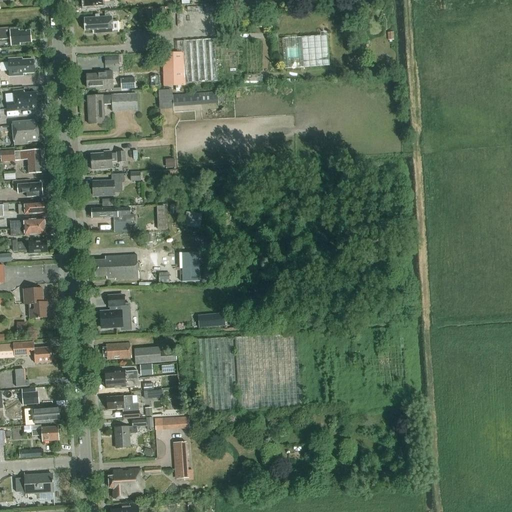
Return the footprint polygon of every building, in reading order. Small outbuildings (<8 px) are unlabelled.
[(256,28),(266,27),(265,16),(255,17),(256,28)] [(112,21),(112,17),(84,19),(85,31),(93,31),(93,34),(119,32),(118,21),(112,21)] [(19,28),(0,29),(0,39),(11,39),(11,46),(20,46),(20,44),(32,43),(31,31),(19,32),(19,28)] [(321,33),(321,36),(283,39),(285,69),(330,66),(327,32),(321,33)] [(186,85),(186,84),(218,81),(215,39),(177,42),(177,53),(163,54),(164,86),(176,86),(181,85),(186,85)] [(119,56),(105,57),(105,66),(119,65),(119,56)] [(22,59),(9,59),(10,77),(23,76),(23,75),(34,74),(33,60),(22,61),(22,59)] [(112,89),(111,72),(98,73),(98,75),(87,76),(87,89),(96,88),(96,90),(112,89)] [(135,78),(121,79),(121,89),(136,88),(135,78)] [(14,103),(6,104),(7,112),(33,109),(32,106),(37,105),(36,93),(24,94),(23,91),(13,92),(14,103)] [(218,93),(201,94),(200,92),(186,93),(186,95),(173,96),(174,107),(202,105),(219,104),(218,94),(218,93)] [(231,93),(218,94),(219,104),(231,103),(231,93)] [(136,95),(112,96),(113,112),(137,111),(136,95)] [(111,96),(87,97),(89,125),(105,124),(104,105),(112,105),(111,96)] [(37,121),(13,123),(15,146),(28,145),(28,143),(39,142),(37,121)] [(3,151),(0,151),(0,156),(1,156),(2,162),(28,161),(29,174),(42,173),(41,150),(15,152),(15,151),(14,151),(14,148),(2,148),(3,151)] [(113,169),(112,162),(117,162),(117,163),(126,162),(126,152),(117,153),(117,154),(112,154),(111,152),(104,152),(104,154),(91,155),(92,171),(113,169)] [(141,182),(141,172),(131,173),(131,182),(141,182)] [(93,182),(93,197),(115,196),(114,185),(118,185),(118,183),(124,183),(124,174),(112,175),(112,182),(93,182)] [(42,185),(42,184),(18,185),(19,194),(27,193),(27,198),(36,197),(36,196),(42,195),(42,190),(43,189),(43,186),(42,185)] [(24,205),(19,206),(19,215),(25,215),(45,214),(44,203),(24,204),(24,205)] [(0,217),(4,217),(4,212),(8,212),(8,204),(3,204),(3,205),(0,205),(0,217)] [(92,210),(92,218),(105,218),(106,219),(109,219),(110,218),(116,218),(116,223),(135,222),(134,215),(130,215),(130,208),(92,210)] [(200,229),(202,215),(186,212),(184,226),(200,229)] [(24,222),(16,222),(10,223),(11,229),(46,227),(45,220),(24,221),(24,222)] [(46,235),(46,227),(11,229),(11,236),(25,235),(25,236),(46,235)] [(29,242),(29,243),(17,244),(18,252),(30,251),(30,255),(38,255),(39,254),(47,253),(47,241),(29,242)] [(12,254),(0,254),(0,262),(12,261),(12,254)] [(138,256),(105,257),(105,261),(94,261),(95,278),(107,277),(107,279),(115,279),(115,280),(139,279),(138,256)] [(170,283),(170,273),(159,273),(159,283),(170,283)] [(42,289),(23,290),(24,305),(29,305),(30,319),(49,318),(48,303),(43,303),(42,289)] [(112,311),(101,312),(102,328),(122,327),(121,311),(120,311),(120,306),(124,305),(124,295),(109,296),(109,306),(112,306),(112,311)] [(224,325),(224,313),(198,314),(198,327),(224,325)] [(403,328),(265,336),(262,337),(234,338),(238,409),(266,408),(269,408),(269,409),(407,400),(403,328)] [(233,338),(196,340),(200,411),(237,409),(233,338)] [(52,356),(51,356),(51,348),(34,349),(34,343),(13,344),(13,345),(0,345),(0,360),(14,360),(14,357),(34,355),(35,364),(52,362),(52,360),(53,360),(52,356)] [(106,348),(104,348),(104,357),(107,357),(107,360),(128,359),(132,359),(131,356),(132,356),(131,346),(131,343),(127,344),(106,345),(106,348)] [(161,363),(160,352),(160,347),(134,349),(135,365),(140,365),(140,366),(152,365),(152,364),(161,363)] [(160,352),(161,363),(177,362),(176,351),(160,352)] [(152,365),(140,366),(141,376),(153,375),(152,365)] [(24,369),(15,370),(16,387),(27,387),(27,381),(25,381),(24,369)] [(106,381),(138,379),(137,372),(125,373),(125,372),(105,373),(106,381)] [(138,379),(106,381),(106,389),(115,388),(116,389),(120,389),(121,388),(127,388),(127,387),(138,386),(138,379)] [(151,391),(144,392),(145,400),(152,399),(151,391)] [(36,393),(22,394),(23,405),(39,404),(38,392),(36,393)] [(123,410),(124,419),(140,418),(139,404),(133,404),(132,396),(107,398),(107,410),(117,410),(118,410),(123,410)] [(33,409),(34,424),(60,422),(59,407),(33,409)] [(163,429),(187,428),(187,416),(162,417),(163,429)] [(115,428),(116,449),(130,448),(129,434),(137,434),(137,427),(147,427),(146,420),(132,421),(133,427),(129,428),(129,427),(115,428)] [(41,425),(24,427),(24,433),(32,433),(32,430),(41,430),(41,428),(41,425)] [(41,430),(32,430),(32,433),(32,437),(42,436),(42,442),(59,441),(58,427),(41,428),(41,430)] [(186,442),(176,443),(179,479),(193,478),(192,470),(188,471),(186,442)] [(154,451),(146,448),(144,455),(152,457),(154,451)] [(141,470),(129,470),(129,472),(122,472),(122,471),(112,471),(113,477),(109,477),(110,489),(113,488),(114,499),(127,499),(126,494),(129,493),(129,495),(143,494),(142,480),(141,480),(140,476),(141,476),(141,470)] [(25,494),(36,494),(53,493),(52,475),(35,476),(24,477),(24,478),(15,479),(16,493),(25,492),(25,494)]
